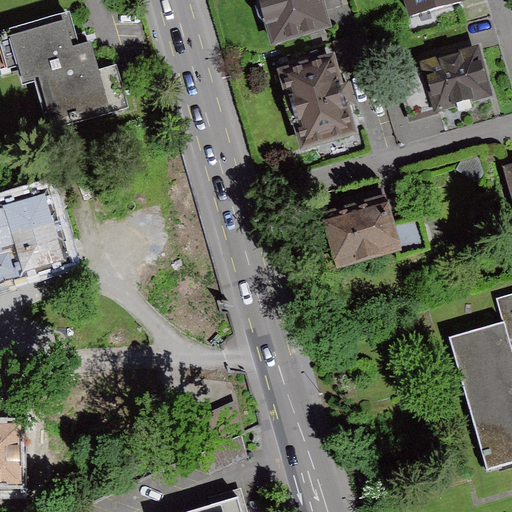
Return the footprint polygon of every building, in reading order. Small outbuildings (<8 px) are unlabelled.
[(266,25),(272,48),(332,29),(326,9),(323,0),(258,0),(255,8),(258,20),(266,25)] [(339,0),(323,0),(326,9),(341,5),(339,0)] [(405,0),(411,19),(465,3),(464,0),(405,0)] [(82,49),(62,54),(54,26),(1,41),(13,87),(35,81),(47,126),(96,113),(98,120),(121,114),(110,71),(90,76),(82,49)] [(367,33),(334,43),(341,65),(374,56),(367,33)] [(494,96),(480,48),(421,64),(425,77),(434,110),(434,112),(457,105),(459,112),(471,109),(471,102),(494,96)] [(334,53),(277,70),(284,95),(290,93),(299,125),(294,127),(301,151),(358,135),(334,53)] [(434,110),(425,77),(400,84),(409,116),(434,110)] [(461,160),(456,170),(479,184),(486,172),(481,157),(477,156),(461,160)] [(511,165),(503,168),(511,197),(511,165)] [(0,283),(62,265),(40,190),(0,202),(0,283)] [(387,198),(322,215),(337,270),(402,252),(387,198)] [(511,297),(499,301),(506,325),(452,340),(488,472),(511,465),(511,297)] [(238,401),(190,424),(202,449),(244,431),(238,401)] [(0,492),(22,492),(20,433),(0,432),(0,492)] [(242,436),(202,455),(211,475),(249,458),(242,436)] [(242,511),(239,499),(193,511),(242,511)]
